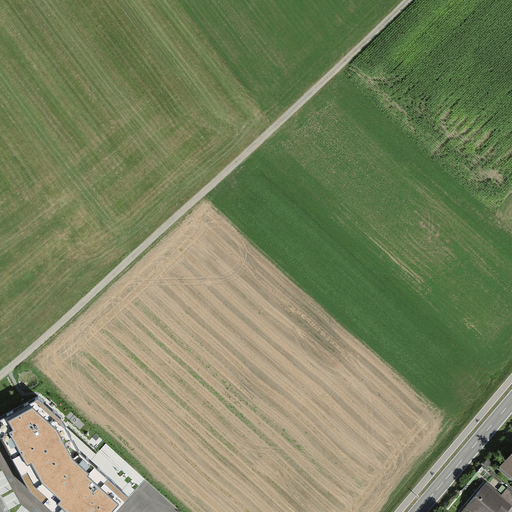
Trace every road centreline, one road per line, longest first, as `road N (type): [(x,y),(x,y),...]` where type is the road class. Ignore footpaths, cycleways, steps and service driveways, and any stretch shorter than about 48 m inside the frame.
road 1 (track): [(410,0),(0,378)]
road 2 (tertiary): [(511,402),(418,511)]
